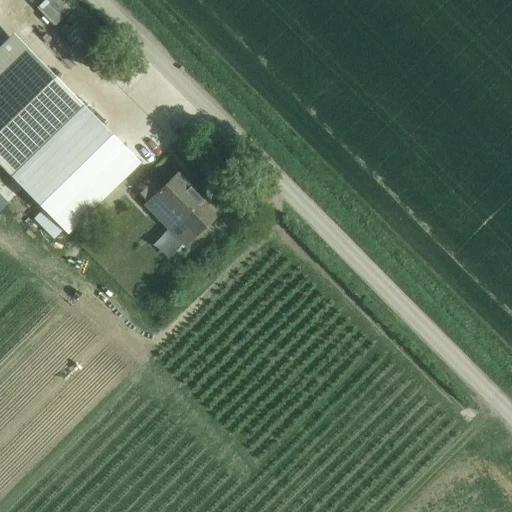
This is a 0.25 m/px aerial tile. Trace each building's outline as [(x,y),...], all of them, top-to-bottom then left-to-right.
[(60,0),(47,0),(37,10),(54,28),(71,11),(60,0)] [(29,52),(0,79),(0,165),(70,236),(83,224),(88,219),(142,166),(29,52)] [(155,181),(142,194),(150,202),(156,196),(181,222),(172,230),(186,245),(225,207),(211,193),(202,201),(189,187),(186,190),(179,183),(182,181),(177,175),(162,189),(155,181)] [(62,231),(42,210),(33,219),(53,239),(62,231)] [(95,226),(88,219),(83,224),(88,229),(90,231),(95,226)]
